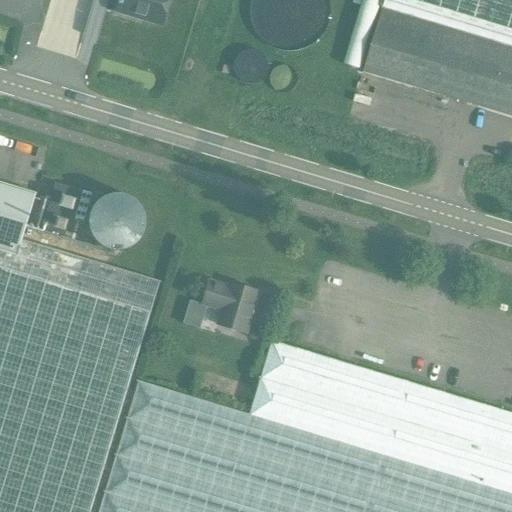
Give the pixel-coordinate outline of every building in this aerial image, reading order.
[(119,0),(116,12),(162,26),(169,0),(119,0)] [(511,48),(511,0),(383,0),(380,9),(511,48)] [(511,118),(511,48),(380,9),(361,73),(511,118)] [(0,267),(12,271),(22,241),(36,194),(0,183),(0,267)] [(41,229),(64,236),(78,190),(55,183),(41,229)] [(184,197),(187,188),(177,185),(174,194),(184,197)] [(0,511),(90,511),(159,282),(22,241),(12,271),(0,267),(0,511)] [(246,334),(259,293),(230,284),(229,288),(210,282),(203,305),(222,311),(217,325),(246,334)] [(511,414),(271,342),(249,415),(511,494),(511,414)] [(511,511),(511,494),(249,415),(138,382),(98,511),(511,511)]
